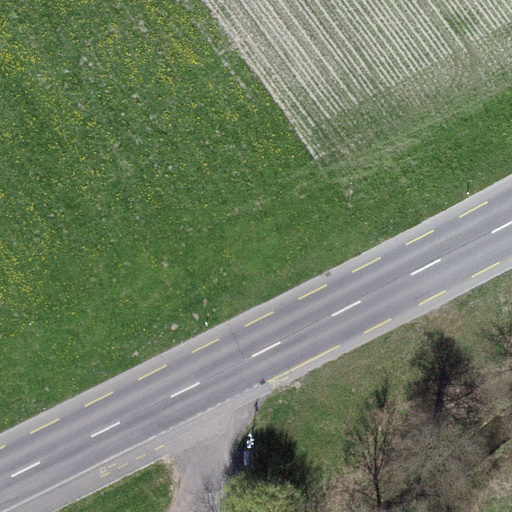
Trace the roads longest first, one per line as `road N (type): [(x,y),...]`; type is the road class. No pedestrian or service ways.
road 1 (secondary): [(511,221),(0,481)]
road 2 (track): [(195,383),(206,495),(199,511)]
